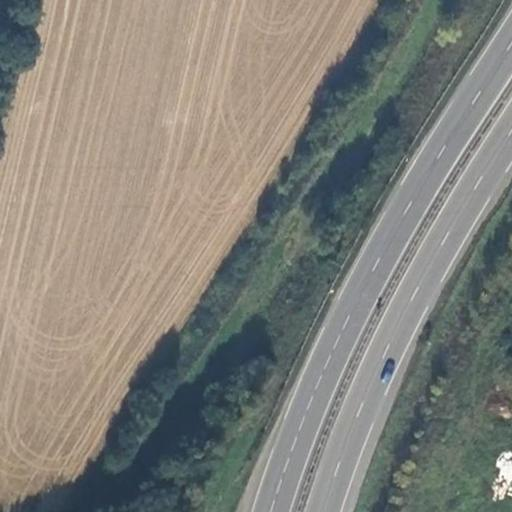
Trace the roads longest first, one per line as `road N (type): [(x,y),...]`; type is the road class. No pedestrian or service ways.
road 1 (trunk): [(511,49),(388,246),(306,420),(274,511)]
road 2 (trunk): [(329,511),(430,270),(511,136)]
